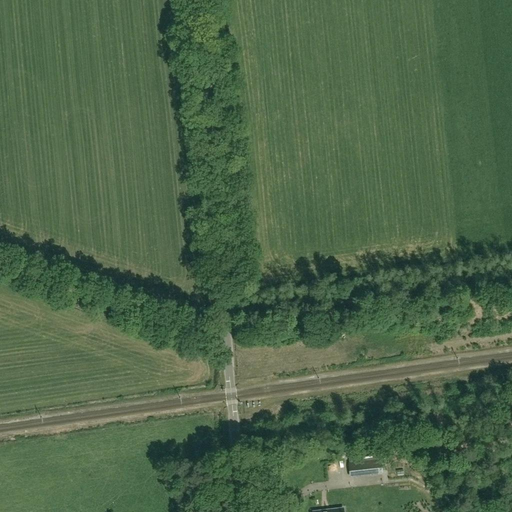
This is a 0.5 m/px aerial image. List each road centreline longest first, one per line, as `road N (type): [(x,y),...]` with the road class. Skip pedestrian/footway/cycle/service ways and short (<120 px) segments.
road 1 (unclassified): [(244,511),(194,0)]
road 2 (track): [(228,341),(0,263)]
